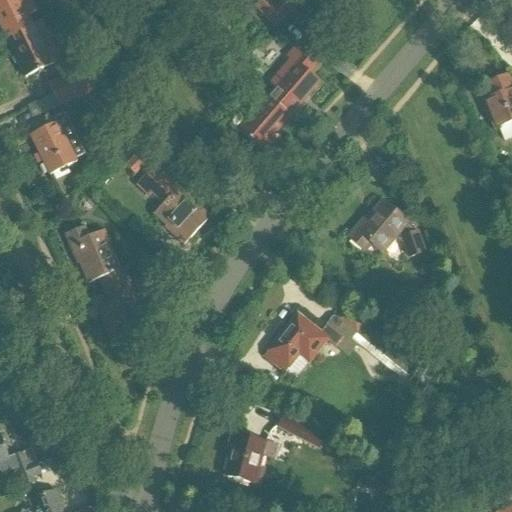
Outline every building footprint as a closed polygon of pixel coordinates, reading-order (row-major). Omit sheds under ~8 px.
[(0,0),(0,27),(6,40),(33,26),(27,16),(32,13),(36,12),(30,0),(0,0)] [(267,0),(263,0),(255,9),(275,28),(286,17),(300,2),(297,0),(270,0),(269,2),(267,0)] [(25,79),(52,66),(61,61),(42,22),(33,26),(6,40),(25,79)] [(267,98),(290,118),(319,84),(314,80),(316,78),(314,77),(312,78),(309,76),(320,64),(299,45),(287,58),(290,61),(269,85),(275,90),(267,98)] [(69,76),(48,85),(53,97),(74,87),(69,76)] [(492,100),(485,103),(491,118),(496,130),(498,129),(504,143),(511,139),(511,84),(509,78),(501,82),(487,88),(489,91),(492,100)] [(96,90),(91,80),(53,97),(57,107),(96,90)] [(261,151),(290,118),(267,98),(259,108),(255,104),(249,110),(253,114),(238,132),(261,151)] [(50,177),(76,164),(74,160),(84,155),(64,115),(54,120),(56,124),(30,137),(50,177)] [(208,167),(225,148),(204,130),(187,150),(208,167)] [(133,177),(147,162),(138,154),(124,169),(133,177)] [(210,218),(153,168),(136,188),(146,197),(148,194),(165,208),(156,218),(167,227),(166,229),(185,247),(210,218)] [(360,226),(349,239),(364,252),(370,244),(381,252),(393,237),(396,234),(402,238),(403,240),(405,247),(409,258),(417,255),(424,253),(421,246),(416,233),(408,227),(405,224),(405,223),(390,211),(383,204),(371,219),(368,216),(360,226)] [(104,291),(130,281),(125,269),(120,271),(104,231),(89,238),(84,227),(65,236),(77,264),(79,263),(88,284),(99,280),(104,291)] [(157,286),(152,274),(131,283),(130,281),(104,291),(109,303),(98,308),(114,347),(146,333),(131,295),(135,293),(136,293),(137,295),(157,286)] [(345,310),(337,320),(356,336),(364,325),(345,310)] [(387,337),(398,323),(382,311),(372,325),(387,337)] [(278,340),(265,357),(295,381),(309,363),(325,342),(336,350),(344,339),(326,324),(319,333),(297,316),(286,330),(284,328),(276,338),(278,340)] [(414,364),(365,326),(357,336),(406,374),(414,364)] [(319,450),(325,439),(301,426),(302,423),(284,413),(277,426),(319,450)] [(408,459),(436,431),(429,423),(400,451),(408,459)] [(1,435),(0,434),(0,472),(4,471),(2,466),(12,463),(1,435)] [(275,460),(279,447),(236,436),(225,477),(254,485),(262,456),(275,460)] [(33,451),(12,458),(16,470),(37,462),(33,451)] [(363,478),(376,479),(377,460),(364,459),(363,478)] [(63,511),(56,492),(41,497),(34,480),(43,477),(37,462),(16,470),(21,485),(18,486),(27,511),(63,511)]
